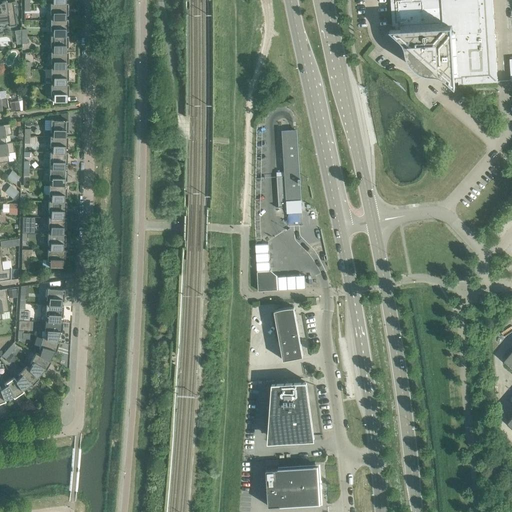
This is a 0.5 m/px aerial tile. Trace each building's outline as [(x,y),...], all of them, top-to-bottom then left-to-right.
[(9,26),(9,27),(16,26),(13,2),(1,4),(1,3),(1,2),(0,1),(0,0),(0,23),(8,22),(9,26)] [(458,82),(458,85),(497,82),(492,0),(390,0),(392,26),(395,26),(395,30),(389,30),(395,36),(397,34),(405,42),(406,43),(407,44),(407,45),(408,46),(408,47),(408,50),(408,52),(409,54),(411,59),(412,61),(413,63),(415,65),(417,66),(419,68),(421,69),(423,70),(425,71),(427,69),(427,70),(428,70),(429,70),(430,70),(430,69),(430,68),(431,67),(430,67),(430,66),(431,65),(438,71),(438,72),(439,72),(449,81),(448,82),(455,88),(454,82),(458,82)] [(52,15),(52,20),(65,20),(65,15),(67,15),(67,3),(65,3),(65,4),(52,4),(52,3),(50,3),(50,15),(52,15)] [(52,32),(52,36),(52,37),(65,37),(65,36),(65,32),(67,32),(67,20),(65,20),(52,20),(50,20),(50,32),(52,32)] [(52,48),(52,52),(52,53),(65,53),(65,52),(65,48),(67,48),(67,36),(65,36),(65,37),(52,37),(52,36),(50,36),(50,48),(52,48)] [(52,64),(53,68),(53,69),(66,69),(66,68),(66,64),(68,64),(68,52),(65,52),(65,53),(52,53),(52,52),(50,52),(50,64),(52,64)] [(53,80),(53,85),(66,85),(66,80),(68,80),(68,68),(66,68),(66,69),(53,69),(53,68),(50,68),(50,80),(53,80)] [(53,85),(50,85),(50,97),(53,97),(53,102),(66,102),(66,97),(68,97),(68,85),(66,85),(53,85)] [(0,110),(8,109),(8,108),(6,98),(0,99),(0,110)] [(18,101),(10,102),(11,110),(19,109),(18,101)] [(52,132),(52,136),(52,137),(65,137),(65,132),(67,132),(68,120),(50,120),(50,132),(52,132)] [(0,144),(6,143),(4,136),(12,134),(10,125),(11,125),(11,124),(0,125),(0,144)] [(287,205),(294,204),(300,204),(299,183),(300,183),(300,178),(299,178),(295,131),(290,131),(282,132),(285,172),(276,173),(277,177),(276,177),(279,205),(282,205),(283,205),(284,205),(285,205),(286,205),(287,205)] [(52,148),(52,152),(52,153),(65,153),(65,149),(67,149),(67,137),(65,137),(52,137),(52,136),(50,136),(49,148),(52,148)] [(0,162),(8,162),(7,153),(14,152),(13,142),(6,143),(0,144),(0,162)] [(51,164),(51,169),(64,170),(64,169),(64,165),(66,165),(67,153),(65,153),(52,153),(52,152),(49,152),(49,164),(51,164)] [(51,181),(51,185),(51,186),(64,186),(64,185),(64,181),(66,181),(66,169),(64,169),(64,170),(51,169),(49,169),(49,181),(51,181)] [(14,172),(9,179),(15,184),(20,177),(14,172)] [(51,197),(50,201),(50,202),(64,202),(64,201),(64,197),(66,197),(66,185),(64,185),(64,186),(51,186),(51,185),(49,185),(48,197),(51,197)] [(12,187),(7,194),(12,199),(18,191),(12,187)] [(50,213),(50,217),(50,218),(63,218),(63,214),(65,214),(66,202),(64,201),(64,202),(50,202),(50,201),(48,201),(48,213),(50,213)] [(9,204),(8,214),(17,215),(17,204),(9,204)] [(50,229),(50,234),(63,235),(63,234),(63,230),(65,230),(65,218),(63,218),(50,218),(50,217),(48,217),(48,229),(50,229)] [(49,246),(49,250),(62,251),(62,250),(63,246),(65,246),(65,234),(63,234),(63,235),(50,234),(47,233),(47,246),(49,246)] [(19,238),(0,241),(0,243),(1,248),(18,245),(19,238)] [(49,250),(47,250),(47,262),(49,262),(49,267),(62,267),(62,262),(64,262),(65,250),(62,250),(62,251),(49,250)] [(0,262),(0,281),(10,280),(10,268),(2,269),(2,263),(0,262)] [(257,270),(257,291),(278,289),(277,276),(270,269),(257,270)] [(48,300),(48,305),(61,306),(61,305),(61,301),(63,301),(64,289),(47,288),(46,300),(48,300)] [(0,319),(2,320),(1,312),(9,311),(5,290),(6,289),(0,289),(0,319)] [(40,321),(45,321),(47,321),(47,322),(60,323),(60,322),(60,317),(62,318),(63,306),(61,305),(61,306),(48,305),(46,304),(46,305),(40,305),(40,321)] [(274,311),(281,350),(283,360),(303,357),(294,307),(290,307),(287,308),(284,308),(280,309),(277,310),(274,311)] [(46,333),(46,338),(46,339),(56,342),(59,334),(61,334),(62,322),(60,322),(60,323),(47,322),(47,321),(45,321),(44,333),(46,333)] [(41,349),(39,355),(48,361),(49,360),(53,353),(55,354),(58,342),(56,342),(46,339),(46,338),(42,337),(38,349),(41,349)] [(12,344),(7,350),(11,353),(16,347),(12,344)] [(11,353),(7,350),(2,355),(1,356),(5,359),(11,353)] [(31,364),(29,369),(28,370),(37,377),(43,370),(45,372),(51,361),(49,360),(48,361),(39,355),(36,353),(30,363),(31,364)] [(19,377),(16,380),(15,381),(21,390),(22,390),(29,385),(30,387),(39,378),(37,377),(28,370),(29,369),(26,366),(18,375),(19,377)] [(5,386),(0,389),(0,390),(4,400),(4,399),(12,396),(13,398),(23,392),(22,390),(21,390),(15,381),(16,380),(13,377),(4,385),(5,386)] [(271,384),(267,443),(314,440),(306,382),(271,384)] [(319,496),(318,466),(266,470),(268,506),(312,504),(319,496)]
